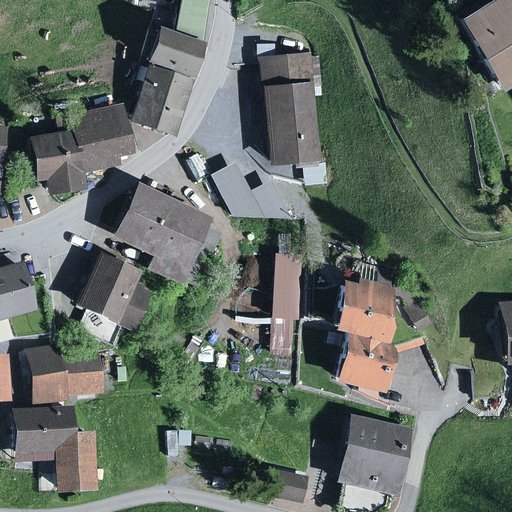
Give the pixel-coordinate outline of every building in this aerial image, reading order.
[(216,0),(176,0),(172,25),(212,32),(216,0)] [(511,0),(484,0),(455,17),(499,91),(511,83),(511,0)] [(199,40),(151,23),(139,59),(187,76),(199,40)] [(320,157),(311,52),(258,56),(266,162),(320,157)] [(191,77),(144,63),(128,119),(175,132),(191,77)] [(57,129),(27,135),(36,178),(46,176),(50,192),(85,185),(82,169),(118,162),(116,152),(131,149),(123,111),(111,114),(109,104),(55,115),(57,129)] [(241,169),(218,183),(245,229),(298,216),(279,182),(257,195),(241,169)] [(220,233),(200,223),(204,215),(132,180),(105,235),(146,255),(140,267),(170,282),(173,276),(194,286),(220,233)] [(309,252),(280,249),(274,311),(303,314),(309,252)] [(149,289),(129,281),(134,268),(94,252),(72,307),(132,331),(149,289)] [(25,262),(0,268),(0,320),(38,310),(25,262)] [(344,283),(335,327),(345,329),(393,339),(404,284),(401,284),(404,268),(387,265),(383,282),(363,278),(362,287),(344,283)] [(511,299),(494,301),(497,364),(511,364),(511,385),(511,384),(511,299)] [(393,339),(345,329),(334,382),(387,393),(395,355),(436,342),(433,332),(398,343),(398,340),(393,339)] [(57,341),(23,347),(32,401),(67,395),(57,341)] [(0,400),(11,401),(10,350),(0,350),(0,400)] [(67,352),(70,395),(105,393),(103,350),(67,352)] [(72,403),(12,406),(15,460),(55,458),(58,491),(100,487),(95,433),(74,435),(72,403)] [(411,426),(350,414),(337,481),(397,493),(411,426)] [(307,475),(275,468),(269,493),(301,501),(307,475)]
